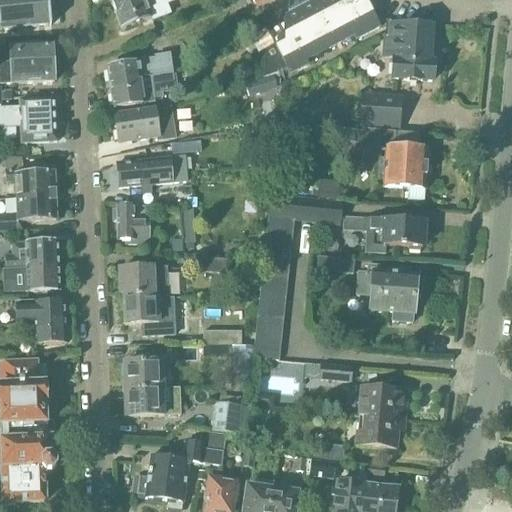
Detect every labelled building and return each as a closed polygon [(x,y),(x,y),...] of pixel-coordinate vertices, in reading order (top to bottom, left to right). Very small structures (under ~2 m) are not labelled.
[(0,0),(0,30),(50,27),(47,0),(0,0)] [(133,0),(113,8),(122,32),(152,21),(153,23),(168,17),(165,7),(178,2),(177,0),(133,0)] [(355,42),(379,29),(363,0),(320,0),(285,18),(285,48),(277,52),(276,50),(266,55),(264,78),(287,71),(290,76),(308,66),(306,63),(353,38),(355,42)] [(289,0),(289,15),(316,0),(289,0)] [(431,31),(401,29),(387,28),(386,39),(382,39),(382,61),(395,61),(393,81),(432,83),(433,66),(429,66),(431,31)] [(52,45),(10,47),(10,54),(5,54),(5,60),(11,60),(17,60),(17,64),(53,62),(52,45)] [(107,70),(110,90),(117,89),(118,93),(130,91),(129,83),(161,77),(173,75),(169,55),(154,58),(155,60),(137,63),(138,65),(107,70)] [(54,83),(53,62),(17,64),(17,60),(11,60),(11,64),(2,64),(2,68),(0,67),(0,78),(0,86),(54,83)] [(175,93),(173,75),(161,77),(129,83),(130,91),(118,93),(117,89),(110,90),(113,110),(154,103),(154,101),(163,99),(162,95),(175,93)] [(264,80),(244,86),(248,98),(267,93),(264,80)] [(397,129),(399,101),(366,98),(364,126),(397,129)] [(23,143),(55,142),(53,102),(21,103),(22,108),(0,109),(0,129),(23,128),(23,143)] [(171,109),(114,117),(118,145),(156,140),(157,143),(175,141),(171,109)] [(364,132),(344,131),(343,142),(363,144),(362,148),(387,151),(384,188),(409,190),(408,198),(425,199),(428,153),(396,150),(397,133),(364,131),(364,132)] [(267,162),(270,134),(257,133),(254,161),(267,162)] [(173,156),(194,154),(193,144),(172,146),(173,156)] [(185,160),(149,163),(150,171),(145,172),(146,188),(151,187),(187,184),(185,160)] [(149,163),(117,165),(119,190),(141,188),(142,196),(152,195),(151,187),(146,188),(145,172),(150,171),(149,163)] [(16,183),(17,200),(56,199),(54,175),(23,176),(23,172),(5,172),(5,183),(16,183)] [(271,198),(268,219),(294,222),(315,224),(318,203),(271,198)] [(57,221),(56,199),(17,200),(17,216),(0,216),(0,232),(22,232),(22,223),(57,221)] [(318,203),(315,224),(340,227),(342,206),(318,203)] [(128,247),(149,247),(149,209),(134,208),(118,208),(118,211),(112,211),(112,223),(118,223),(118,242),(128,242),(128,247)] [(180,212),(182,241),(182,245),(195,244),(193,211),(180,212)] [(268,219),(266,238),(292,240),(294,222),(268,219)] [(422,250),(423,225),(364,222),(363,234),(367,235),(366,242),(367,246),(369,250),(371,253),(375,256),(380,256),(385,257),(385,248),(422,250)] [(264,258),(290,260),(292,240),(266,238),(264,258)] [(183,254),(182,245),(182,241),(172,242),(173,254),(183,254)] [(50,264),(59,264),(57,244),(25,246),(13,247),(13,258),(6,258),(6,271),(27,270),(51,270),(50,264)] [(262,279),(288,281),(290,260),(264,258),(262,279)] [(200,260),(199,273),(227,276),(228,262),(200,260)] [(332,274),(353,276),(354,263),(334,260),(332,274)] [(51,270),(27,270),(6,271),(3,272),(4,294),(58,291),(58,284),(60,284),(59,264),(50,264),(51,270)] [(388,275),(380,274),(380,268),(367,267),(366,275),(357,274),(355,298),(372,299),(370,313),(394,315),(393,324),(412,326),(413,317),(414,317),(418,277),(403,276),(403,272),(388,270),(388,275)] [(157,301),(169,301),(168,270),(120,272),(121,296),(123,296),(137,295),(143,303),(157,303),(157,301)] [(260,299),(286,302),(288,281),(262,279),(260,299)] [(123,296),(125,327),(154,326),(154,333),(174,332),(173,301),(169,301),(157,301),(157,303),(143,303),(137,295),(123,296)] [(258,320),(284,322),(286,302),(260,299),(258,320)] [(18,327),(26,331),(49,329),(48,321),(65,320),(65,305),(34,306),(34,302),(15,303),(16,327),(18,327)] [(66,345),(65,320),(48,321),(49,329),(26,331),(18,327),(16,327),(15,327),(16,340),(26,340),(26,343),(34,343),(34,346),(66,345)] [(256,340),(281,343),(284,322),(258,320),(256,340)] [(203,333),(203,347),(231,348),(241,348),(241,333),(203,333)] [(279,363),(281,343),(256,340),(253,361),(279,363)] [(231,353),(231,348),(203,347),(202,360),(231,360),(231,353)] [(251,381),(251,349),(238,348),(237,381),(251,381)] [(52,461),(52,457),(52,442),(47,442),(46,387),(40,387),(39,364),(0,364),(0,406),(0,407),(3,505),(44,504),(44,473),(45,475),(47,475),(48,475),(49,475),(50,475),(53,474),(54,473),(55,471),(56,470),(56,469),(56,468),(56,467),(56,466),(55,464),(54,463),(54,462),(52,461)] [(125,366),(126,393),(164,391),(163,365),(125,366)] [(352,370),(322,367),(321,382),(350,385),(352,370)] [(359,418),(399,422),(400,411),(405,412),(407,393),(362,388),(359,418)] [(164,391),(126,393),(126,420),(180,418),(179,390),(164,391)] [(213,404),(209,433),(244,438),(248,409),(213,404)] [(399,422),(359,418),(356,448),(396,452),(399,422)] [(204,449),(223,452),(226,436),(201,433),(200,446),(204,447),(204,449)] [(223,454),(223,452),(204,449),(204,447),(200,446),(185,444),(183,463),(174,462),(169,503),(168,510),(182,511),(183,511),(190,464),(221,468),(223,454)] [(312,461),(342,464),(344,449),(314,446),(312,461)] [(253,470),(254,457),(244,456),(243,469),(253,470)] [(169,503),(174,462),(151,459),(148,480),(140,479),(138,496),(146,497),(146,500),(169,503)] [(295,473),(304,474),(306,461),(296,460),(295,473)] [(335,465),(307,462),(304,479),(333,482),(335,465)] [(356,467),(355,476),(367,477),(368,468),(356,467)] [(383,479),(384,470),(368,468),(367,477),(383,479)] [(236,486),(211,482),(206,511),(231,511),(233,504),(236,505),(239,487),(236,486)] [(269,511),(274,485),(256,483),(255,490),(247,489),(243,511),(269,511)] [(319,509),(334,511),(333,511),(361,511),(366,487),(337,484),(336,495),(321,493),(319,509)] [(290,487),(274,485),(269,511),(294,511),(297,496),(289,495),(290,487)] [(366,487),(361,511),(395,511),(397,491),(366,487)]
